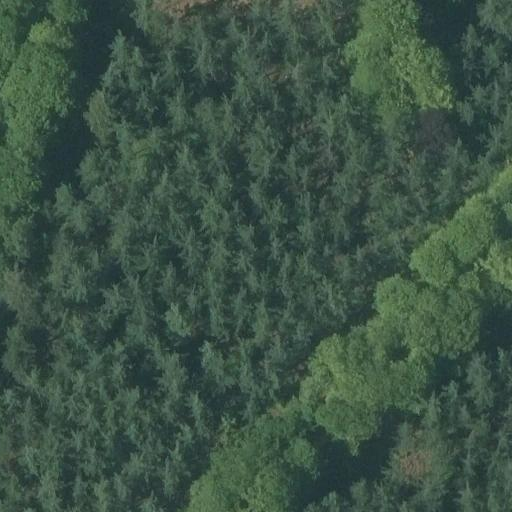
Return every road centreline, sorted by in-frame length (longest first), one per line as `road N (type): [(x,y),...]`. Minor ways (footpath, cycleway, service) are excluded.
road 1 (track): [(511,257),(259,511)]
road 2 (track): [(25,0),(0,123)]
